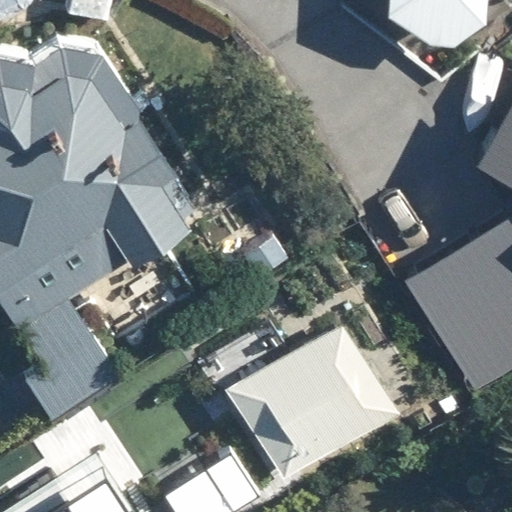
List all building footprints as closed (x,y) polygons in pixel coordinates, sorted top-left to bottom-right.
[(359,0),(359,7),(406,38),(431,40),(452,16),(453,0),(359,0)] [(0,323),(185,200),(76,37),(0,47),(0,323)] [(511,156),(511,182),(403,247),(478,372),(511,349),(511,53),(508,51),(468,130),(511,156)] [(318,314),(209,382),(266,474),(376,405),(318,314)] [(0,511),(147,511),(102,439),(0,503),(0,511)]
